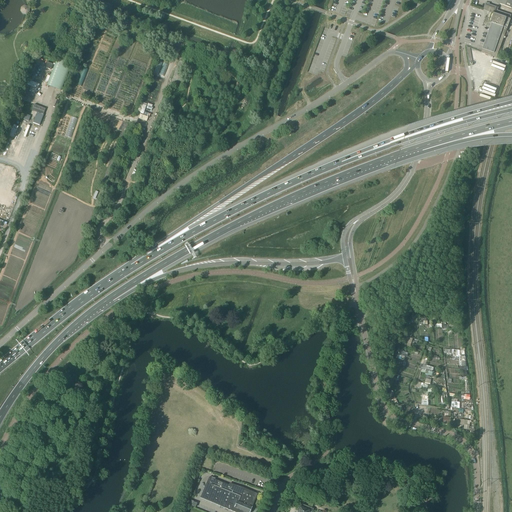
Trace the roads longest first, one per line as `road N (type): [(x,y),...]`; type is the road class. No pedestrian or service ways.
road 1 (unclassified): [(0,344),(179,184),(390,51),(402,53)]
road 2 (trunk): [(111,297),(282,201),(421,147)]
road 3 (trunk): [(406,72),(131,266)]
road 4 (unclassified): [(475,511),(477,468),(463,441),(398,420),(382,405),(357,301)]
road 5 (trunk): [(111,297),(210,263),(344,258)]
road 6 (trunk): [(341,161),(131,266)]
road 7 (motorway): [(511,102),(341,161)]
road 8 (motorway): [(511,110),(341,161)]
road 9 (trunk): [(0,417),(60,338),(111,297)]
road 10 (trunk): [(131,266),(0,365)]
road 11 (secondary): [(427,92),(427,122),(407,175),(360,218)]
road 12 (track): [(148,126),(101,227),(103,249)]
